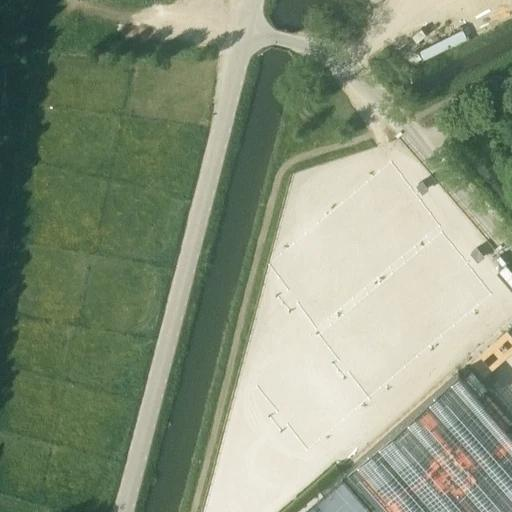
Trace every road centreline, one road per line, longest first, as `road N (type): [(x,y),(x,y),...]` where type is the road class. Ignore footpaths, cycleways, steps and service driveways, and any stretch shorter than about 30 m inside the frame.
road 1 (unknown): [(511,69),(402,125),(283,164),(191,511)]
road 2 (unclassified): [(122,511),(245,30)]
road 3 (unclassified): [(511,251),(402,125),(328,57),(245,30)]
